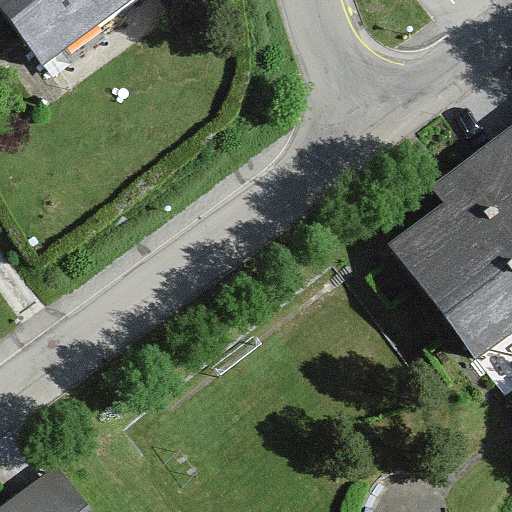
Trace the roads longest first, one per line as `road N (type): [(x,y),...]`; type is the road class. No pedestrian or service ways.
road 1 (residential): [(369,90),(0,365)]
road 2 (residential): [(369,90),(482,71),(511,44)]
